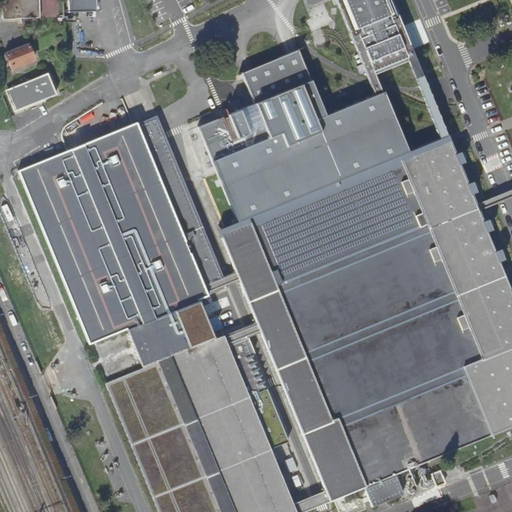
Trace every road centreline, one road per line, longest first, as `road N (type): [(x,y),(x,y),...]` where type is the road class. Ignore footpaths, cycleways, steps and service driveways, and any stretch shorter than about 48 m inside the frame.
road 1 (unknown): [(175,49),(188,82),(175,124),(180,147),(322,511)]
road 2 (residential): [(0,299),(88,511)]
